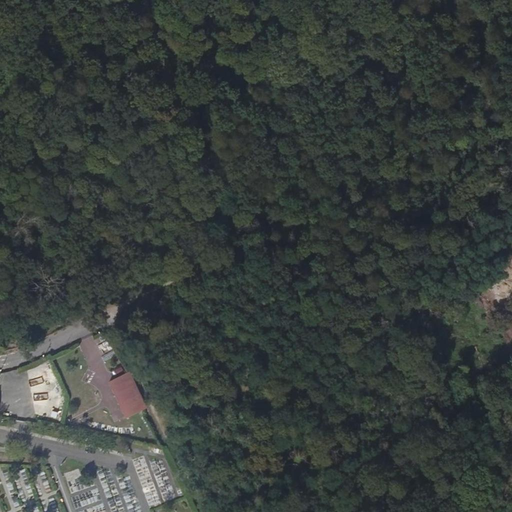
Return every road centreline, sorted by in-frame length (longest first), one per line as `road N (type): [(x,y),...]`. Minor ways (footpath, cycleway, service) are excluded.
road 1 (track): [(147,0),(234,263),(112,317)]
road 2 (track): [(511,213),(467,255),(409,276),(314,275),(234,263)]
road 3 (unknown): [(427,0),(279,80),(183,99)]
road 4 (track): [(213,511),(112,317)]
road 5 (track): [(409,276),(511,467)]
road 6 (track): [(183,99),(103,57),(35,48),(0,54)]
